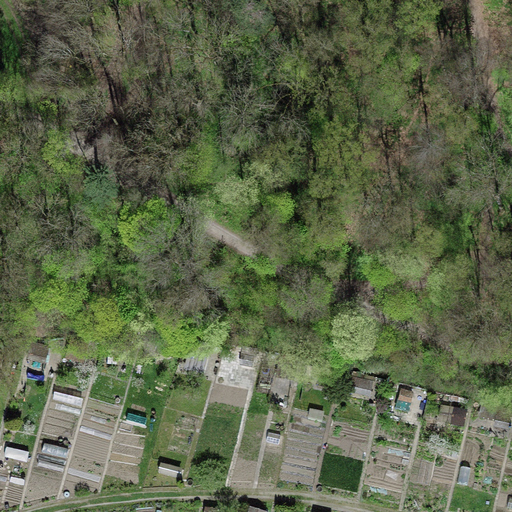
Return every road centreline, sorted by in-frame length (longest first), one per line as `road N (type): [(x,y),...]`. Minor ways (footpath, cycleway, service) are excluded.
road 1 (track): [(0,105),(334,289)]
road 2 (track): [(334,289),(511,269)]
